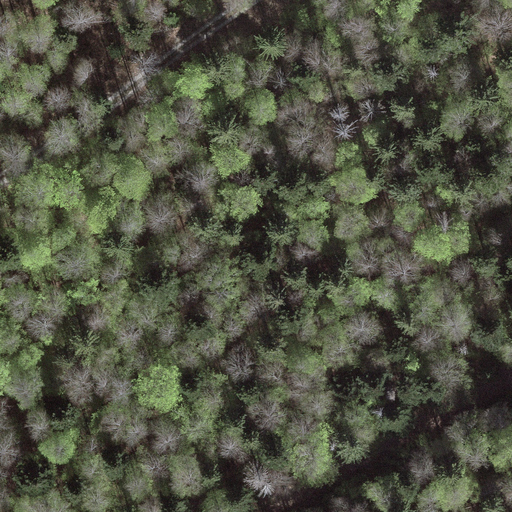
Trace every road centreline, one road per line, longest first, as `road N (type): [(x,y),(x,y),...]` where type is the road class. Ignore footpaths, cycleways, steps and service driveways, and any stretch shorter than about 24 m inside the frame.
road 1 (track): [(0,177),(253,0)]
road 2 (track): [(250,511),(511,368)]
